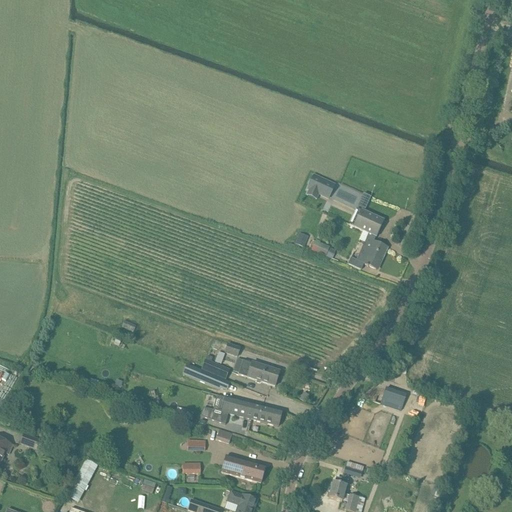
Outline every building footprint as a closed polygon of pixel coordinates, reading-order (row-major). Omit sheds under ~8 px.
[(314,175),(308,189),(328,198),(334,184),(314,175)] [(362,193),(356,206),(365,210),(370,196),(362,193)] [(350,226),(354,228),(369,235),(368,237),(375,240),(376,238),(383,222),(374,217),(361,211),(357,209),(350,226)] [(366,266),(366,267),(368,268),(368,267),(377,271),(387,248),(374,242),(375,240),(368,237),(357,262),(366,266)] [(297,239),(295,244),(304,248),(306,243),(297,239)] [(329,249),(326,258),(332,260),(335,251),(329,249)] [(122,328),(133,332),(136,326),(124,322),(122,328)] [(239,349),(227,346),(225,353),(237,357),(239,349)] [(224,355),(218,353),(215,363),(221,365),(224,355)] [(204,371),(225,380),(229,371),(210,364),(212,359),(210,358),(207,357),(201,370),(204,371)] [(238,374),(238,375),(247,378),(247,379),(275,387),(279,373),(252,364),(243,361),(242,362),(238,374)] [(193,368),(188,378),(220,391),(220,390),(226,393),(230,383),(193,368)] [(382,400),(380,404),(401,411),(402,407),(406,396),(392,391),(386,389),(382,400)] [(226,399),(217,397),(213,411),(222,413),(226,399)] [(203,408),(200,417),(225,426),(228,415),(251,421),(255,406),(231,400),(229,400),(226,399),(222,413),(213,411),(203,408)] [(282,412),(255,406),(251,421),(278,428),(282,412)] [(219,429),(215,440),(228,445),(232,435),(219,429)] [(23,438),(20,444),(39,451),(42,444),(43,441),(24,434),(23,438)] [(11,446),(0,441),(0,464),(5,454),(7,455),(11,446)] [(205,442),(187,441),(187,452),(204,452),(205,442)] [(265,467),(227,457),(222,474),(260,484),(265,467)] [(200,475),(200,464),(182,464),(182,475),(200,475)] [(347,464),(344,475),(355,478),(357,471),(360,472),(361,468),(347,464)] [(333,483),(329,499),(342,503),(342,502),(348,503),(346,511),(355,511),(359,498),(350,496),(349,498),(344,496),(346,487),(347,482),(336,479),(335,484),(333,483)] [(231,492),(227,504),(237,507),(235,511),(253,511),(257,502),(248,498),(237,495),(231,492)] [(219,511),(220,511),(191,501),(187,511),(219,511)]
